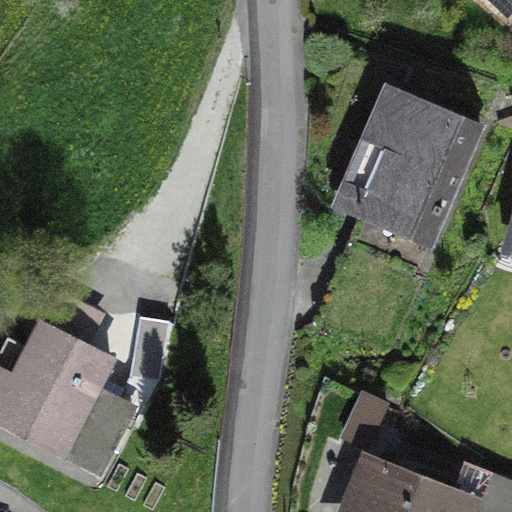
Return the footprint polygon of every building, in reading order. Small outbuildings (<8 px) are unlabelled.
[(511,0),(481,0),(511,28),(511,0)] [(509,132),(394,83),(340,209),(454,258),(509,132)] [(32,314),(0,372),(0,424),(70,462),(123,364),(32,314)] [(184,334),(151,329),(140,388),(174,394),(184,334)] [(483,511),(488,503),(367,451),(341,511),(483,511)]
